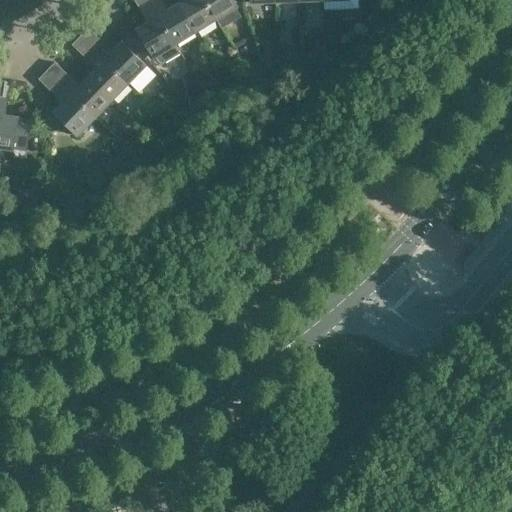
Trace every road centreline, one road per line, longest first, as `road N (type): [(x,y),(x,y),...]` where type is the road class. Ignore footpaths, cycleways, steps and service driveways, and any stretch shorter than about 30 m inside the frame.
road 1 (tertiary): [(0,466),(108,441),(197,404),(254,368),(410,235),(511,112)]
road 2 (track): [(174,414),(204,448),(182,491),(156,511)]
